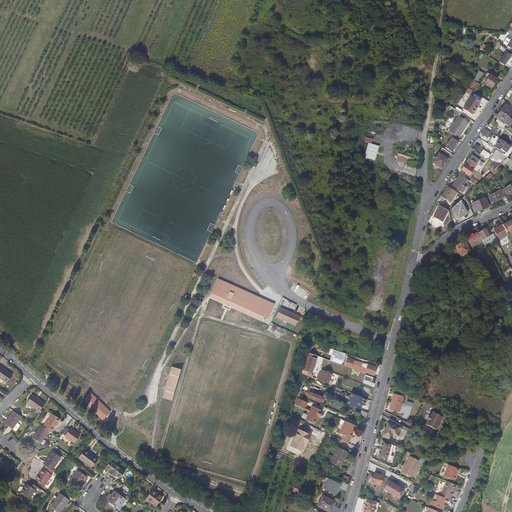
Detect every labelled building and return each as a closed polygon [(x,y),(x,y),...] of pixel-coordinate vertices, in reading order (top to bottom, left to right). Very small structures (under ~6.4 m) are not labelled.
[(509,54),(510,52),(507,50),(499,62),(503,65),(510,55),(509,54)] [(469,89),(474,82),(481,71),(479,70),(467,88),(469,89)] [(497,79),(490,75),(484,84),(491,88),(497,79)] [(474,92),(478,85),(474,82),(469,89),(474,92)] [(480,102),(471,96),(467,102),(475,108),(480,102)] [(475,108),(467,102),(462,109),(471,115),(475,108)] [(501,106),(502,107),(500,111),(509,117),(511,111),(511,108),(505,103),(505,105),(503,104),(501,106)] [(504,123),(509,117),(500,111),(496,117),(500,120),(504,123)] [(467,123),(457,116),(450,127),(448,131),(458,138),(460,135),(458,133),(459,130),(462,132),(467,123)] [(480,134),(487,138),(491,133),(489,132),(484,128),(480,134)] [(458,142),(452,138),(445,148),(451,152),(458,142)] [(508,145),(500,140),(499,140),(494,148),(499,151),(500,148),(504,151),(508,145)] [(363,157),(374,160),(379,146),(368,142),(363,157)] [(450,153),(442,148),(433,161),(433,163),(435,164),(437,164),(437,163),(441,165),(442,165),(444,162),(445,163),(446,162),(448,160),(448,158),(450,153)] [(505,156),(495,149),(490,157),(491,157),(496,160),(498,158),(501,160),(505,156)] [(414,161),(414,156),(397,153),(396,161),(405,162),(405,159),(414,161)] [(476,164),(468,159),(461,170),(469,175),(476,164)] [(491,171),(493,175),(504,164),(501,161),(497,165),(491,171)] [(463,185),(466,179),(459,175),(453,185),(463,191),(466,186),(463,185)] [(511,193),(511,183),(503,190),(506,195),(509,193),(511,194),(511,193)] [(450,203),(457,192),(447,186),(441,197),(450,203)] [(493,201),(500,198),(497,191),(490,195),(493,201)] [(488,206),(485,198),(483,198),(479,200),(476,201),(480,210),(488,206)] [(458,217),(467,212),(460,200),(452,207),(458,217)] [(441,221),(447,210),(438,206),(432,216),(441,221)] [(467,212),(458,217),(452,207),(451,208),(457,218),(467,213),(467,212)] [(501,225),(505,232),(511,228),(511,224),(509,220),(501,224),(501,225)] [(499,239),(507,235),(505,232),(501,225),(493,229),(499,239)] [(483,239),(489,235),(485,228),(479,232),(483,239)] [(472,247),(482,240),(477,232),(474,234),(473,233),(468,236),(468,237),(471,242),(470,242),(472,247)] [(467,252),(470,251),(465,240),(456,245),(461,255),(459,256),(462,262),(470,258),(467,252)] [(272,304),(218,280),(210,297),(265,321),(272,304)] [(299,316),(280,308),(276,317),(295,325),(299,316)] [(342,360),(344,353),(335,350),(333,357),(342,360)] [(300,373),(304,374),(308,363),(312,365),(316,356),(306,352),(300,373)] [(352,363),(351,367),(363,372),(364,370),(373,374),(376,366),(366,362),(364,369),(360,367),(361,366),(352,363)] [(0,378),(6,383),(12,375),(0,366),(0,378)] [(180,370),(171,367),(162,398),(171,401),(180,370)] [(350,369),(348,375),(358,379),(360,372),(350,369)] [(319,370),(316,379),(329,384),(330,380),(328,380),(331,373),(322,370),(322,371),(319,370)] [(85,389),(90,382),(77,374),(73,380),(85,389)] [(324,394),(307,387),(304,394),(310,396),(309,398),(315,400),(315,398),(321,401),(324,394)] [(331,392),(339,395),(342,396),(346,397),(348,394),(333,388),(331,392)] [(91,394),(83,402),(102,420),(110,412),(91,394)] [(401,396),(392,394),(388,409),(398,411),(401,396)] [(28,402),(40,412),(46,404),(33,395),(28,402)] [(303,408),(303,406),(306,402),(296,397),(293,404),(303,408)] [(407,401),(403,415),(408,416),(411,406),(412,406),(413,402),(407,401)] [(311,405),(309,409),(308,411),(304,419),(313,424),(318,415),(319,415),(321,410),(311,405)] [(431,409),(424,423),(435,428),(442,415),(431,409)] [(16,423),(20,416),(12,411),(3,423),(14,431),(16,431),(19,426),(19,425),(16,423)] [(49,430),(51,432),(60,419),(53,414),(43,426),(49,430)] [(397,435),(400,425),(386,417),(381,436),(388,438),(390,433),(397,435)] [(352,424),(343,420),(337,433),(341,434),(340,439),(347,442),(351,432),(349,431),(350,429),(352,424)] [(43,426),(42,425),(33,437),(40,443),(49,430),(43,426)] [(70,430),(67,428),(63,434),(65,436),(65,437),(75,443),(80,436),(71,429),(70,430)] [(305,438),(308,440),(310,435),(298,429),(294,439),(292,438),(289,445),(299,450),(302,443),(305,438)] [(390,448),(381,445),(378,458),(387,460),(390,448)] [(330,463),(340,468),(348,452),(337,447),(330,463)] [(86,449),(79,458),(92,468),(99,459),(86,449)] [(43,464),(46,466),(52,470),(61,457),(53,452),(49,459),(48,458),(43,464)] [(0,467),(7,473),(13,464),(0,455),(0,467)] [(419,460),(410,456),(403,469),(405,470),(403,473),(412,477),(419,460)] [(106,468),(110,470),(108,472),(115,477),(116,475),(119,478),(124,471),(111,461),(106,468)] [(461,468),(460,468),(449,463),(445,475),(456,479),(459,471),(460,472),(461,468)] [(52,470),(46,466),(44,469),(43,469),(36,480),(44,486),(52,475),(51,474),(54,471),(52,470)] [(78,470),(69,481),(80,489),(88,478),(88,477),(89,475),(83,471),(82,473),(78,470)] [(382,486),(384,475),(375,474),(373,484),(382,486)] [(334,494),(338,484),(329,479),(326,478),(321,488),(334,494)] [(387,479),(382,489),(399,498),(404,488),(387,479)] [(447,480),(442,495),(448,497),(451,498),(452,495),(453,495),(457,484),(447,480)] [(28,497),(36,486),(30,481),(28,484),(26,484),(24,488),(21,491),(28,497)] [(414,483),(410,481),(405,489),(410,492),(414,484),(414,483)] [(294,484),(291,491),(301,495),(303,487),(294,484)] [(154,490),(147,498),(158,506),(164,497),(154,490)] [(116,491),(109,501),(117,507),(125,497),(116,491)] [(448,497),(442,495),(433,491),(432,493),(437,495),(436,497),(438,498),(437,500),(432,498),(430,503),(443,508),(445,503),(444,503),(444,501),(447,502),(448,497)] [(58,511),(60,511),(69,500),(61,494),(51,506),(58,511)] [(328,506),(329,506),(332,501),(322,495),(316,505),(326,510),(328,506)] [(376,511),(379,502),(369,499),(366,511),(376,511)]
